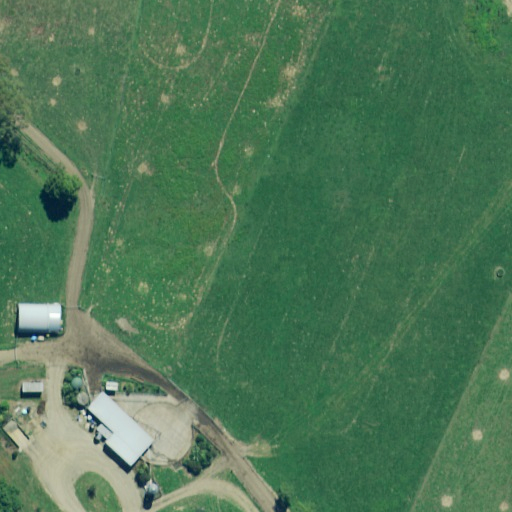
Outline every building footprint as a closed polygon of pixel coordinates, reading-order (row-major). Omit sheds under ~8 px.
[(56,316),(56,306),(21,305),(21,329),(51,330),(51,316),(56,316)] [(81,375),(70,378),(73,391),(84,388),(81,375)] [(87,390),(74,396),(78,407),(92,401),(87,390)] [(151,442),(100,396),(88,409),(103,423),(96,430),(107,439),(104,442),(130,465),(151,442)] [(27,439),(8,417),(0,423),(0,425),(19,446),(27,439)]
